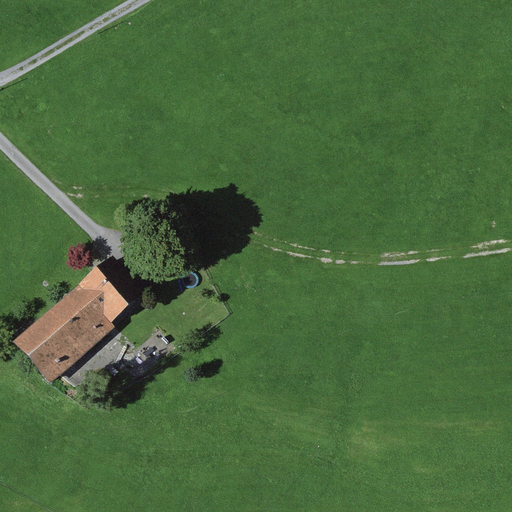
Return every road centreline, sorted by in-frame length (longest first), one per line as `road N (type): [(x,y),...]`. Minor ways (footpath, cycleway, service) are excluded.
road 1 (track): [(511,250),(463,261),(294,260),(151,202),(51,193)]
road 2 (track): [(0,85),(146,0)]
road 3 (track): [(102,246),(0,140)]
